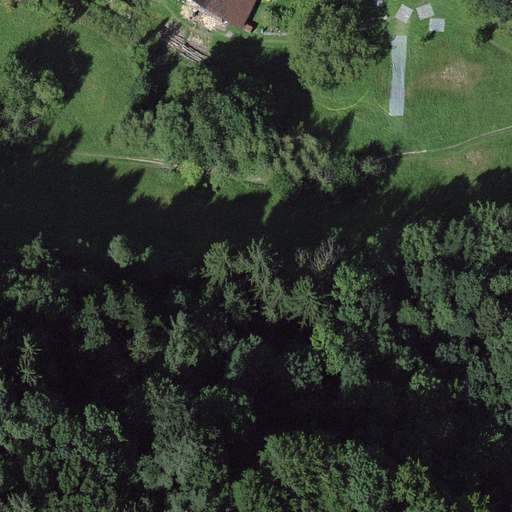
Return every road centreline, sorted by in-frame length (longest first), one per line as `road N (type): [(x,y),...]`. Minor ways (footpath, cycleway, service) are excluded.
road 1 (track): [(511,132),(328,181),(284,183),(0,143)]
road 2 (track): [(0,340),(442,511)]
